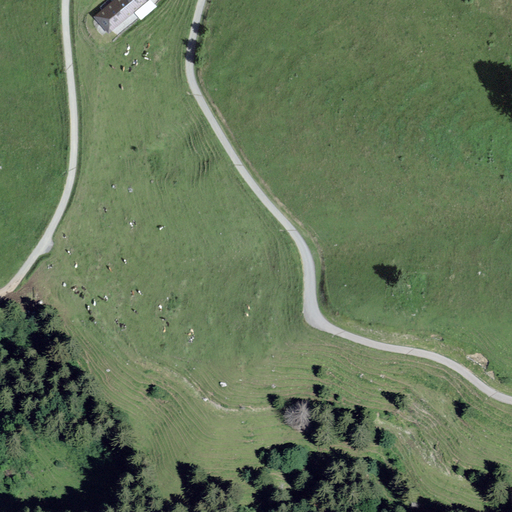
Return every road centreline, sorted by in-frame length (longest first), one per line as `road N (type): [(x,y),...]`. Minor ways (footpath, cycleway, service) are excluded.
road 1 (unclassified): [(200,0),(190,84),(245,178),(304,250),(316,324),(445,361),(511,400)]
road 2 (unclassified): [(0,294),(54,224),(69,181),(64,0)]
